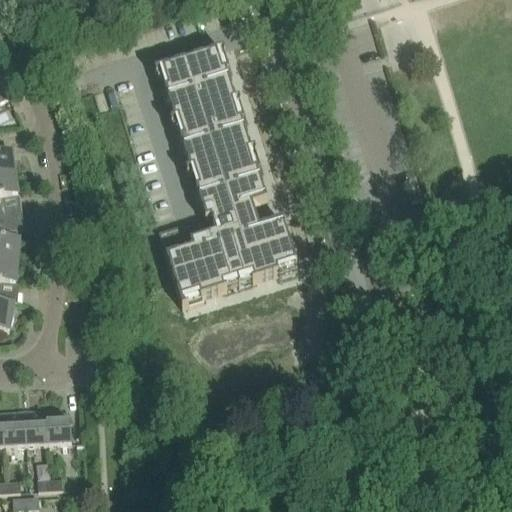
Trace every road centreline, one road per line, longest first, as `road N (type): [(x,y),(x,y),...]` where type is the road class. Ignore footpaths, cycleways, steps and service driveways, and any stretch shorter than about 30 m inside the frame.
road 1 (residential): [(0,369),(42,362),(58,234),(44,116),(0,10)]
road 2 (unclassified): [(267,0),(357,293)]
